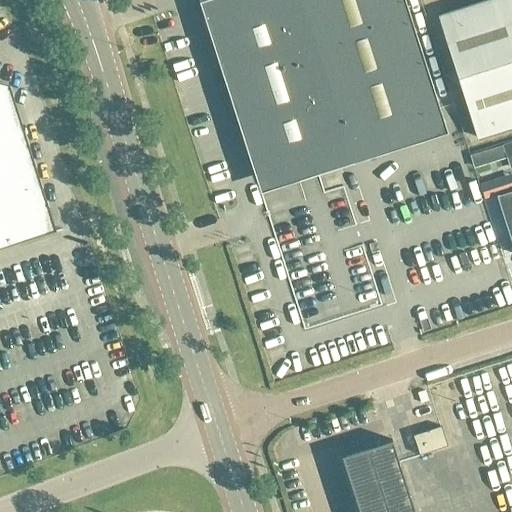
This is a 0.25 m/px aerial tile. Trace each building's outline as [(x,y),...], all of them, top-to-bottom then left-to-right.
[(448,131),(405,0),(198,0),(228,91),(230,90),(244,134),(242,134),(260,191),(448,131)] [(511,0),(485,0),(439,15),(478,137),(511,125),(511,0)] [(0,247),(56,230),(10,84),(0,81),(0,247)] [(481,150),(470,154),(474,167),(485,163),(481,150)] [(511,190),(497,195),(511,242),(511,190)] [(32,314),(0,318),(0,341),(35,336),(32,314)] [(447,445),(441,425),(413,434),(419,454),(447,445)] [(414,511),(392,440),(392,439),(341,455),(341,456),(342,456),(360,511),(414,511)]
